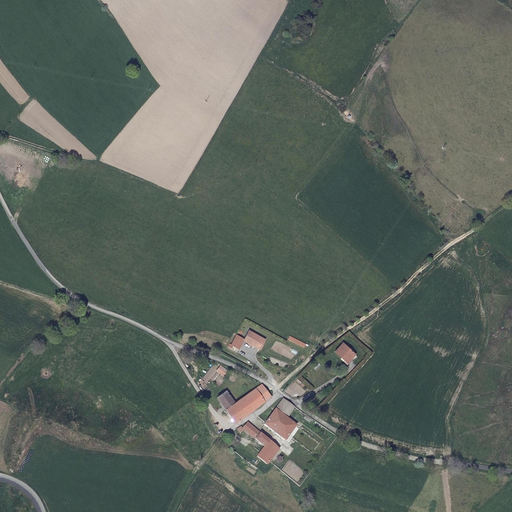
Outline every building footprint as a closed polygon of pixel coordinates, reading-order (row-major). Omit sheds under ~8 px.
[(244,341),(243,341),(251,345),(258,348),(263,340),(248,332),(244,341)] [(304,348),(305,344),(289,336),(287,339),(304,348)] [(239,350),(243,341),(244,341),(237,337),(232,346),(239,350)] [(355,357),(343,345),(335,353),(346,365),(355,357)] [(220,365),(216,370),(224,376),(229,370),(220,365)] [(223,409),(232,423),(255,407),(269,397),(260,384),(232,403),(223,409)] [(214,396),(223,409),(232,403),(224,391),(214,396)] [(286,418),(294,408),(281,398),(261,423),(271,431),(279,422),(281,423),(286,418)] [(268,441),(277,448),(288,455),(296,443),(286,436),(295,425),(286,418),(281,423),(279,422),(271,431),(274,433),(268,441)] [(267,460),(277,448),(268,441),(265,438),(245,422),(239,429),(262,446),(255,455),(265,463),(267,460)]
